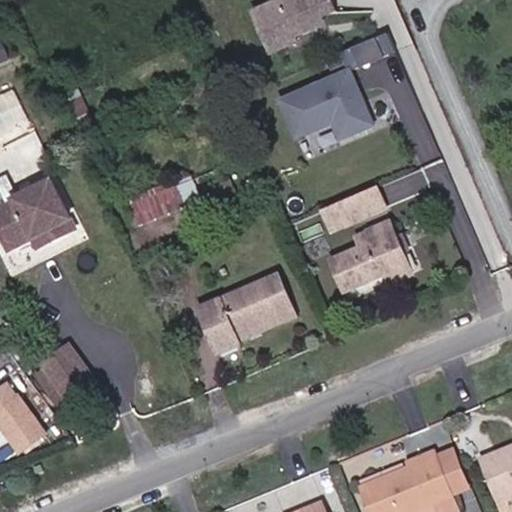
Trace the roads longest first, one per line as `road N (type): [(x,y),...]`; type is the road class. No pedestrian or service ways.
road 1 (residential): [(511,322),(69,511)]
road 2 (unknown): [(511,306),(391,0)]
road 3 (unknown): [(58,289),(157,475)]
